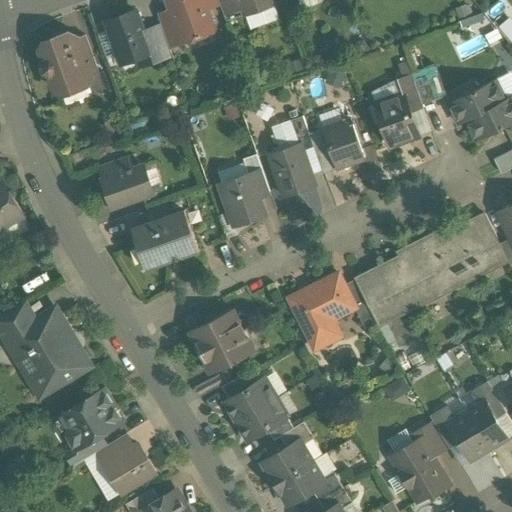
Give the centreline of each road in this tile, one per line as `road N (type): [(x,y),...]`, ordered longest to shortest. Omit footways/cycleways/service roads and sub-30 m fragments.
road 1 (residential): [(129,329),(458,164)]
road 2 (residential): [(24,139),(129,329)]
road 3 (residential): [(129,329),(237,511)]
